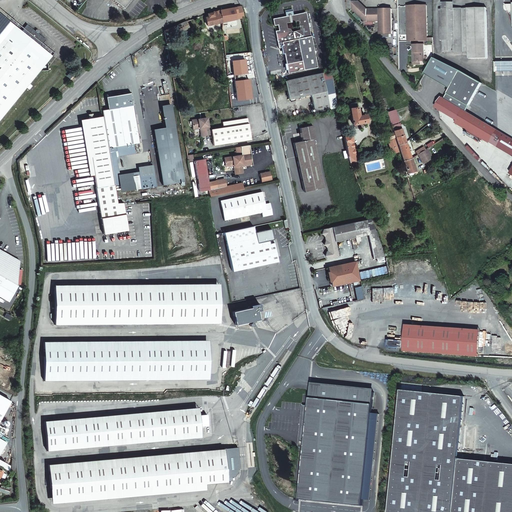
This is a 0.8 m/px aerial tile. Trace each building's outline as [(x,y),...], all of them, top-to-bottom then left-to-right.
[(113,0),(123,8),(129,0),(113,0)] [(367,9),(359,1),(352,1),(352,9),(366,22),(367,22),(380,21),(380,9),(368,9),(367,9)] [(427,38),(427,5),(407,6),(408,41),(418,41),(418,45),(414,45),(414,53),(415,53),(415,61),(421,61),(425,61),(424,41),(427,41),(427,38)] [(241,6),(220,10),(220,11),(221,22),(221,23),(222,26),(227,25),(228,25),(227,21),(244,17),(241,6)] [(469,52),(468,8),(455,8),(443,9),(439,9),(440,41),(444,41),(444,53),(469,52)] [(487,58),(486,8),(468,8),(469,52),(469,59),(487,58)] [(392,34),(392,9),(380,9),(380,21),(380,34),(392,34)] [(221,22),(220,11),(213,13),(208,15),(208,18),(205,18),(207,26),(221,23),(221,22)] [(278,46),(281,46),(281,47),(283,47),(286,64),(302,61),(304,70),(317,67),(306,12),(293,14),(288,15),(285,16),(272,19),(274,25),(277,24),(279,30),(275,31),(278,46)] [(186,22),(164,31),(166,43),(170,43),(171,42),(170,35),(180,32),(188,28),(186,22)] [(10,23),(0,34),(0,119),(13,103),(52,56),(40,47),(45,40),(38,34),(35,31),(27,25),(22,32),(10,23)] [(415,53),(414,53),(412,53),(413,65),(421,65),(421,61),(415,61),(415,53)] [(450,88),(460,70),(434,57),(425,73),(450,88)] [(302,61),(286,64),(288,73),(304,70),(302,61)] [(511,61),(497,62),(497,72),(511,71),(511,61)] [(482,83),(460,70),(450,88),(447,93),(444,98),(466,110),(469,105),(482,83)] [(330,109),(322,73),(284,81),(288,100),(311,94),(315,113),(330,109)] [(93,175),(98,204),(100,218),(103,234),(128,230),(125,214),(123,203),(117,203),(114,186),(110,162),(109,152),(108,148),(113,147),(116,147),(132,144),(139,143),(133,105),(131,93),(105,97),(107,109),(101,110),(102,116),(84,119),(93,175)] [(459,121),(465,110),(444,98),(443,97),(440,103),(440,110),(459,121)] [(358,116),(357,108),(350,109),(353,124),(367,122),(365,115),(358,116)] [(391,127),(399,124),(394,110),(387,113),(391,127)] [(511,137),(498,129),(465,110),(459,121),(458,122),(469,129),(485,138),(499,147),(504,138),(511,143),(511,142),(511,137)] [(193,130),(199,129),(202,128),(203,136),(210,135),(209,130),(207,117),(192,120),(193,130)] [(214,145),(251,139),(247,118),(222,122),(223,128),(211,130),(212,134),(214,145)] [(93,175),(84,119),(80,120),(89,176),(93,175)] [(315,138),(312,125),(309,126),(308,125),(307,126),(299,128),(300,133),(299,133),(300,136),(301,136),(302,141),(293,143),(297,163),(317,160),(313,139),(315,138)] [(169,127),(172,146),(177,145),(174,126),(169,127)] [(405,142),(402,131),(401,129),(393,131),(394,134),(398,145),(405,142)] [(485,138),(469,129),(468,131),(475,135),(479,138),(484,141),(485,138)] [(391,154),(398,151),(392,133),(385,135),(391,154)] [(351,135),(344,137),(347,155),(350,162),(355,161),(354,155),(352,142),(351,135)] [(411,158),(405,142),(398,145),(403,160),(411,158)] [(132,144),(116,147),(117,156),(134,153),(132,144)] [(172,146),(156,148),(162,186),(183,182),(177,145),(172,146)] [(252,165),(249,145),(240,147),(235,147),(236,151),(236,153),(241,152),(242,155),(224,158),(225,165),(233,164),(234,165),(235,174),(243,173),(242,166),(252,165)] [(420,153),(418,154),(423,163),(430,160),(428,157),(425,150),(424,151),(423,151),(420,153)] [(415,171),(411,158),(403,160),(407,173),(415,171)] [(324,188),(317,160),(297,163),(304,192),(324,188)] [(110,162),(114,186),(121,185),(117,161),(110,162)] [(138,168),(139,175),(153,173),(152,166),(138,168)] [(272,179),(270,171),(260,174),(262,182),(272,179)] [(139,175),(141,189),(155,186),(153,173),(139,175)] [(225,179),(216,181),(207,183),(210,196),(227,193),(226,187),(226,186),(225,179)] [(242,183),(226,186),(226,187),(227,193),(244,189),(242,183)] [(272,215),(270,203),(264,204),(262,192),(220,201),(224,220),(261,212),(262,217),(272,215)] [(373,259),(385,256),(371,218),(323,229),(322,233),(325,236),(326,240),(324,244),(327,247),(328,251),(327,252),(325,256),(328,259),(338,257),(335,241),(336,241),(355,237),(356,241),(360,240),(359,236),(368,234),(368,235),(373,259)] [(232,271),(241,269),(278,261),(274,242),(269,243),(269,240),(273,239),(271,229),(255,232),(253,226),(224,232),(232,271)] [(20,260),(0,248),(0,274),(17,284),(18,285),(20,260)] [(355,263),(340,265),(344,283),(358,280),(359,280),(355,263)] [(328,268),(332,286),(344,283),(340,265),(328,268)] [(0,274),(0,295),(8,300),(17,284),(0,274)] [(17,284),(8,300),(10,301),(19,285),(18,285),(17,284)] [(219,323),(219,284),(120,284),(54,285),(54,325),(172,324),(219,323)] [(260,310),(259,303),(250,305),(250,307),(232,311),(235,325),(260,319),(258,310),(260,310)] [(481,330),(406,325),(404,351),(479,356),(481,330)] [(209,379),(208,340),(43,342),(44,381),(209,379)] [(310,397),(373,404),(374,393),(311,386),(310,397)] [(402,390),(388,511),(511,511),(511,464),(458,459),(465,397),(402,390)] [(0,419),(11,401),(0,394),(0,419)] [(362,506),(373,404),(310,397),(309,405),(303,405),(299,447),(304,447),(299,500),(362,506)] [(198,407),(44,421),(47,451),(201,437),(198,407)] [(9,421),(2,417),(0,420),(0,423),(8,428),(9,421)] [(224,448),(226,477),(234,476),(238,472),(237,468),(240,468),(238,447),(224,448)] [(224,448),(47,464),(51,503),(205,490),(205,484),(227,482),(226,477),(224,448)] [(0,497),(7,500),(10,491),(1,488),(0,487),(0,497)]
